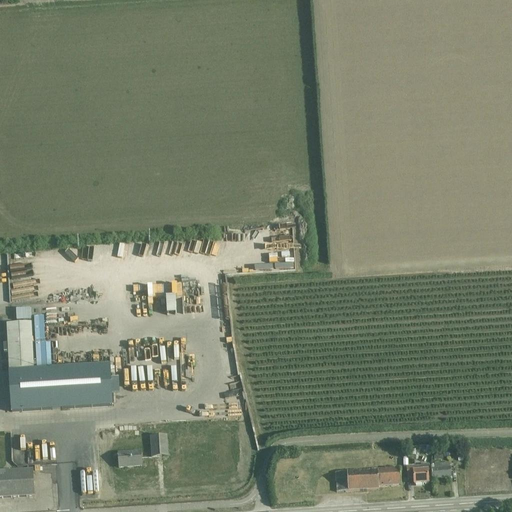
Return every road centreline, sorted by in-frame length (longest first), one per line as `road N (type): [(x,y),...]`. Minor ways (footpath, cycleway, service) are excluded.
road 1 (unknown): [(0,418),(141,408),(186,393),(213,368)]
road 2 (secondary): [(347,511),(511,501)]
